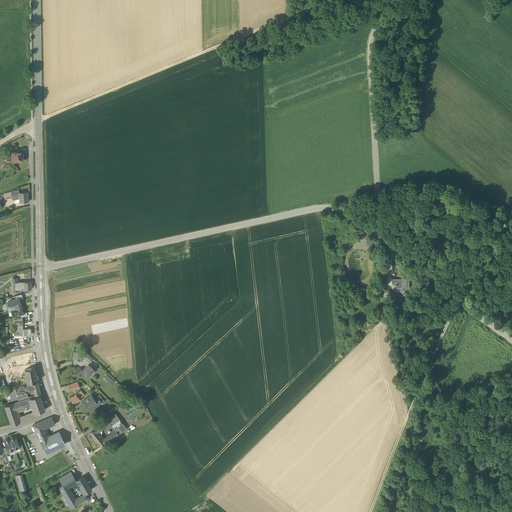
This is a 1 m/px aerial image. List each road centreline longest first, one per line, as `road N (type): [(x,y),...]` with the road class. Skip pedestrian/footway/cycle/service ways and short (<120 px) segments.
road 1 (tertiary): [(39,269),(320,207),(344,211),(377,234)]
road 2 (track): [(338,0),(38,120)]
road 3 (track): [(182,511),(380,319)]
road 4 (unclassified): [(377,234),(372,56),(392,0)]
road 5 (track): [(371,511),(460,301)]
road 6 (track): [(412,448),(472,309)]
road 7 (secondary): [(39,269),(38,120)]
road 8 (secondary): [(59,410),(40,339),(39,269)]
road 9 (secondary): [(38,120),(36,0)]
